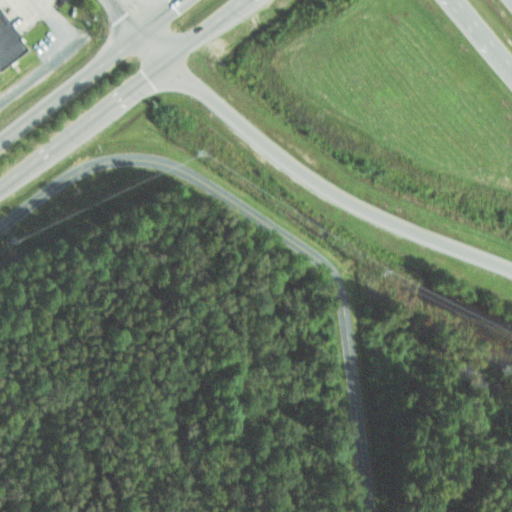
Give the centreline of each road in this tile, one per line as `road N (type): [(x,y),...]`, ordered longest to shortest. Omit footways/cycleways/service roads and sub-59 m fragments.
road 1 (residential): [(371,511),(345,306),(330,267),(185,175),(132,161),(94,164),(0,233)]
road 2 (motorway): [(108,0),(135,35),(308,179),(376,217),(511,270)]
road 3 (trunk): [(0,187),(245,0)]
road 4 (trunk): [(160,17),(0,143)]
